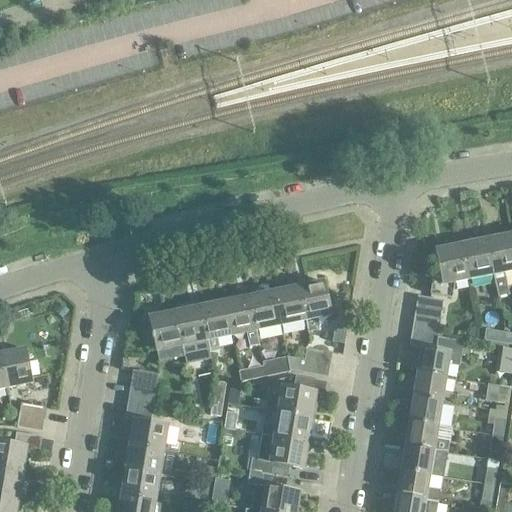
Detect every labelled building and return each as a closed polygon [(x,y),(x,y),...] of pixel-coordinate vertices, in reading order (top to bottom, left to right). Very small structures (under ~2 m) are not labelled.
[(486,241),(493,276),(497,298),(508,296),(504,274),(511,271),(511,244),(510,236),(486,241)] [(461,246),(468,281),(493,276),(486,241),(461,246)] [(468,281),(461,246),(436,251),(440,274),(434,272),(430,296),(452,300),(454,284),(468,281)] [(297,288),(304,322),(307,334),(319,331),(316,319),(329,317),(323,283),(297,288)] [(273,293),(280,327),(304,322),(297,288),(273,293)] [(280,327),(273,293),(249,298),(256,332),(280,327)] [(413,321),(439,326),(443,302),(417,297),(413,321)] [(256,332),(249,298),(224,303),(231,337),(256,332)] [(231,337),(224,303),(198,308),(205,342),(206,342),(209,354),(219,352),(217,340),(231,337)] [(205,342),(198,308),(174,313),(181,347),(205,342)] [(183,358),(181,347),(174,313),(149,318),(150,321),(144,322),(147,338),(153,337),(158,363),(183,358)] [(411,335),(437,339),(439,326),(413,321),(411,335)] [(500,344),(501,333),(486,330),(484,341),(500,344)] [(511,335),(501,333),(500,344),(511,346),(511,335)] [(417,374),(446,379),(448,366),(459,368),(463,343),(437,339),(411,335),(409,347),(422,349),(417,374)] [(511,351),(494,348),(490,372),(511,376),(511,373),(511,351)] [(0,355),(0,362),(6,390),(31,385),(23,351),(0,355)] [(307,351),(304,363),(329,367),(331,355),(307,351)] [(262,364),(263,368),(265,379),(290,374),(287,359),(262,364)] [(327,379),(329,367),(304,363),(287,359),(290,374),(290,373),(290,372),(303,375),(327,379)] [(241,384),(265,379),(263,368),(238,373),(241,384)] [(131,384),(156,388),(158,376),(133,372),(131,384)] [(413,399),(442,403),(446,379),(417,374),(413,399)] [(282,390),(280,403),(267,401),(265,412),(278,414),(278,416),(312,421),(317,396),(324,397),(326,384),(301,380),(299,393),(282,390)] [(215,383),(213,399),(224,401),(226,384),(215,383)] [(156,388),(131,384),(129,397),(154,401),(156,388)] [(496,412),(506,414),(510,389),(500,388),(496,412)] [(154,401),(129,397),(127,408),(152,412),(154,401)] [(221,418),(224,401),(213,399),(210,416),(221,418)] [(403,422),(438,428),(442,403),(413,399),(412,408),(406,406),(403,422)] [(252,409),(265,412),(265,411),(267,403),(253,400),(252,409)] [(20,405),(20,407),(12,406),(12,411),(19,413),(18,417),(44,421),(46,410),(20,405)] [(152,412),(127,408),(125,420),(134,421),(130,447),(164,452),(168,427),(150,424),(152,412)] [(492,437),(502,438),(506,414),(496,412),(488,410),(486,425),(493,426),(492,437)] [(224,429),(235,430),(237,415),(226,413),(224,429)] [(261,437),(264,438),(308,446),(312,421),(278,416),(276,429),(263,426),(261,437)] [(42,433),(44,421),(18,417),(18,420),(7,419),(6,426),(17,428),(17,429),(42,433)] [(448,454),(452,430),(438,428),(403,422),(401,437),(407,438),(406,447),(434,452),(448,454)] [(0,444),(0,470),(24,474),(28,449),(39,451),(41,438),(16,434),(14,446),(0,444)] [(502,438),(492,437),(488,461),(498,462),(502,438)] [(304,471),(308,446),(264,438),(260,464),(251,462),(249,474),(287,480),(289,469),(304,471)] [(164,452),(130,447),(126,472),(160,477),(164,452)] [(402,472),(430,477),(434,452),(406,447),(402,472)] [(498,462),(488,461),(484,486),(494,487),(498,462)] [(0,495),(20,499),(24,474),(0,470),(0,495)] [(160,477),(126,472),(122,496),(156,502),(160,477)] [(398,496),(438,503),(440,491),(428,489),(430,477),(402,472),(398,496)] [(285,493),(287,480),(249,474),(247,486),(254,488),(249,511),(297,511),(300,495),(285,493)] [(501,477),(496,501),(506,503),(508,503),(511,479),(501,477)] [(206,503),(210,484),(199,482),(196,501),(206,503)] [(494,487),(484,486),(481,502),(492,503),(494,487)] [(210,505),(224,507),(226,494),(213,491),(210,505)] [(0,511),(17,511),(20,499),(0,495),(0,511)] [(154,511),(156,502),(122,496),(119,511),(154,511)] [(436,511),(438,503),(398,496),(395,511),(436,511)] [(506,511),(508,503),(506,503),(496,501),(494,511),(506,511)]
